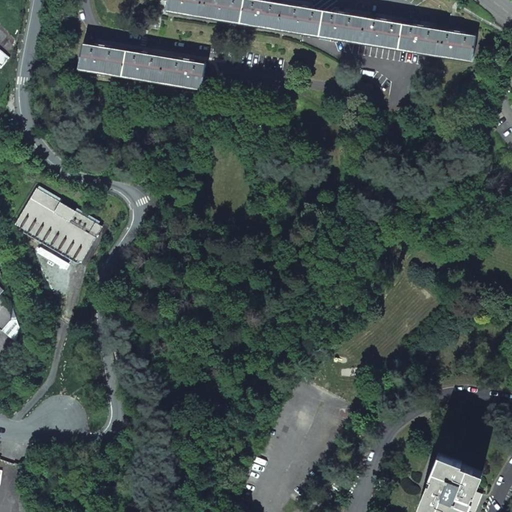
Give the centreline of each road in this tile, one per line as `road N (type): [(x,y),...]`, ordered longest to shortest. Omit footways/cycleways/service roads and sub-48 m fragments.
road 1 (residential): [(0,424),(113,436),(99,306),(107,269),(147,210),(143,195),(128,186),(64,170),(23,122),(36,0)]
road 2 (residential): [(360,511),(385,432),(404,414),(437,397),(472,392),(511,401)]
road 3 (unknown): [(93,0),(95,20),(107,30),(281,79)]
